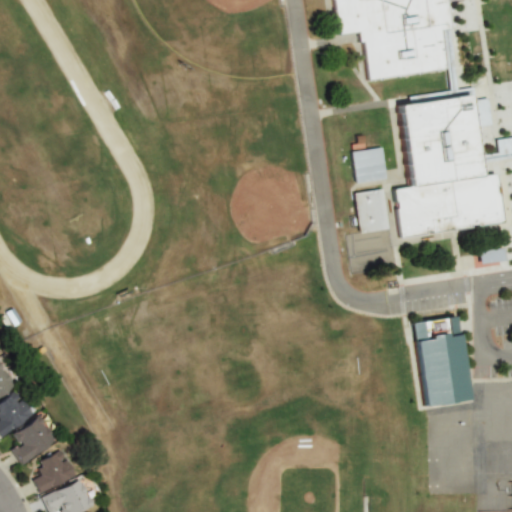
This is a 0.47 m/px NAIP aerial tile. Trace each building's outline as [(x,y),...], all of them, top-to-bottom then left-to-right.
[(325,0),(331,33),(353,30),(360,80),(440,69),(434,28),(443,26),(438,0),(325,0)] [(395,236),(500,221),(492,170),(477,173),(465,95),(393,106),(405,187),(388,190),(395,236)] [(511,136),(494,139),(497,160),(511,157),(511,136)] [(350,181),(382,176),(377,145),(346,150),(350,181)] [(353,231),(382,227),(377,187),(348,192),(353,231)] [(476,264),(500,261),(499,248),(474,250),(476,264)] [(420,401),(465,395),(452,312),(407,319),(420,401)] [(0,394),(13,386),(0,366),(0,394)] [(0,433),(30,415),(15,389),(0,398),(0,433)] [(6,448),(17,464),(53,439),(36,415),(9,434),(15,443),(6,448)] [(71,476),(59,449),(32,462),(36,471),(27,476),(35,493),(71,476)] [(43,511),(52,511),(57,510),(57,511),(73,511),(90,506),(80,478),(37,495),(43,511)]
